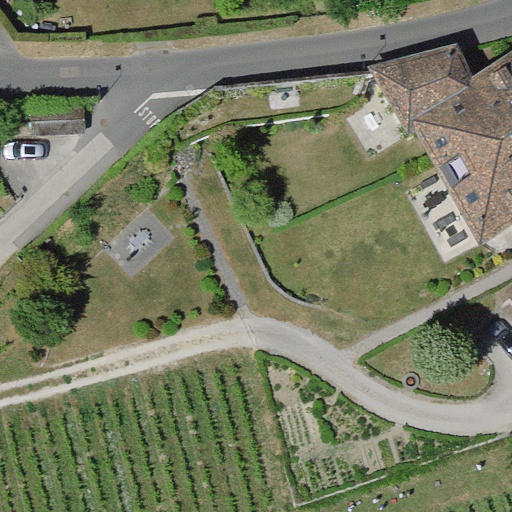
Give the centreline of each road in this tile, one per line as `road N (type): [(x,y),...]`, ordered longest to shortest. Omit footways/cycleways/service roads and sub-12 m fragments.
road 1 (residential): [(511,20),(385,57),(161,81)]
road 2 (residential): [(0,245),(161,81)]
road 3 (residential): [(161,81),(0,79)]
